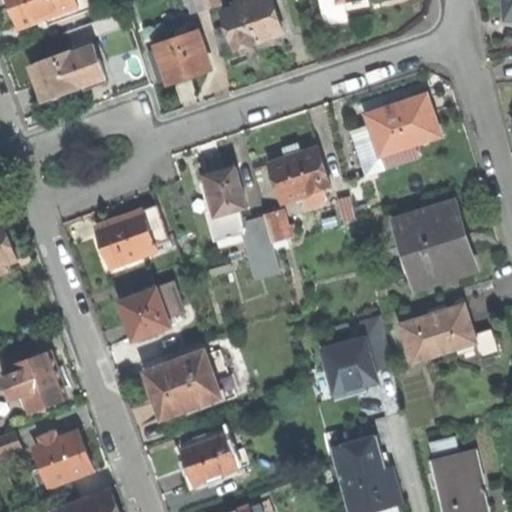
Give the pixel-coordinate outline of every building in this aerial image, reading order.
[(80,7),(77,0),(8,0),(12,9),(20,29),(47,19),(80,7)] [(77,0),(80,7),(47,19),(49,26),(95,9),(91,0),(77,0)] [(195,13),(210,8),(208,0),(187,0),(189,5),(193,4),(195,13)] [(264,41),(284,34),(273,0),(247,0),(236,4),(237,8),(226,12),(229,25),(216,29),(223,55),(264,41)] [(213,68),(199,32),(163,45),(164,49),(153,52),(164,83),(175,79),(176,81),(195,75),(213,68)] [(84,87),(85,92),(109,83),(95,46),(71,55),(84,87)] [(41,88),(46,102),(84,87),(71,55),(70,52),(32,66),(41,88)] [(85,92),(84,87),(46,102),(49,112),(87,98),(85,92)] [(418,158),(414,145),(442,136),(435,118),(427,95),(367,116),(370,126),(353,132),(369,176),(418,158)] [(327,198),(323,188),(330,186),(317,148),(301,154),(298,145),(292,147),(286,149),(289,158),(272,164),(285,202),(302,196),(306,206),(309,208),(326,201),(327,198)] [(249,229),(243,207),(250,204),(239,164),(223,168),(208,172),(209,179),(204,181),(213,207),(210,208),(218,237),(249,229)] [(346,194),(334,197),(341,221),(352,218),(346,194)] [(428,285),(477,268),(466,234),(456,203),(399,222),(407,246),(395,250),(405,276),(414,273),(421,293),(430,290),(428,285)] [(144,211),(157,246),(171,241),(158,206),(144,211)] [(159,251),(157,246),(144,211),(144,209),(97,226),(105,250),(112,268),(159,251)] [(281,210),(267,213),(275,243),(299,236),(296,224),(286,227),(281,210)] [(0,275),(11,271),(8,264),(18,260),(11,241),(4,222),(0,223),(0,275)] [(175,283),(158,289),(167,314),(184,308),(175,283)] [(167,314),(158,289),(121,303),(129,322),(135,340),(172,326),(167,314)] [(482,360),(499,354),(490,329),(474,334),(468,316),(464,304),(403,323),(414,361),(476,341),(482,360)] [(367,338),(325,350),(330,369),(329,370),(336,395),(365,386),(365,384),(379,380),(376,371),(394,366),(380,315),(362,320),(367,338)] [(223,397),(204,404),(206,409),(239,397),(221,350),(208,355),(223,397)] [(25,395),(32,412),(69,398),(60,372),(52,351),(15,365),(18,373),(4,378),(12,400),(25,395)] [(223,397),(208,355),(206,351),(183,359),(183,358),(167,363),(168,366),(147,373),(155,395),(164,418),(204,404),(223,397)] [(58,441),(44,446),(36,449),(44,468),(51,487),(94,470),(87,453),(79,432),(58,441)] [(0,459),(23,452),(16,433),(0,438),(0,459)] [(225,433),(183,448),(190,468),(196,484),(251,464),(242,440),(229,444),(225,433)] [(42,439),(44,446),(58,441),(55,434),(42,439)] [(379,434),(331,447),(336,464),(349,511),(371,511),(404,503),(394,467),(388,468),(387,462),(379,434)] [(459,436),(432,439),(434,453),(461,450),(459,436)] [(477,511),(488,509),(484,487),(486,486),(476,447),(433,457),(445,509),(454,507),(454,511),(477,511)] [(37,492),(51,487),(44,468),(30,473),(37,492)] [(66,511),(120,511),(119,509),(112,490),(65,508),(66,511)]
